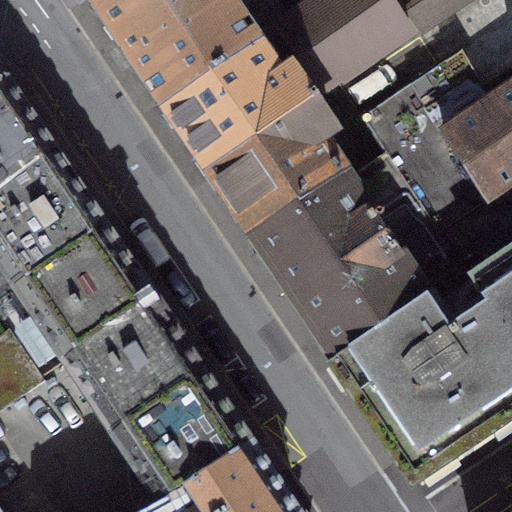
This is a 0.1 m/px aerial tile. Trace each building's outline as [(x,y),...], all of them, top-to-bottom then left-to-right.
[(162,107),(255,44),(223,0),(98,0),(92,4),(162,107)] [(412,36),(388,0),(319,0),(255,44),(280,80),(291,73),(312,104),(412,36)] [(396,0),(417,30),(461,0),(396,0)] [(280,80),(255,44),(162,107),(207,174),(312,104),(291,73),(280,80)] [(442,136),(481,110),(448,58),(359,117),(383,153),(394,169),(442,136)] [(0,191),(50,157),(47,152),(2,83),(0,83),(0,191)] [(511,88),(481,110),(442,136),(487,202),(511,185),(511,88)] [(312,104),(207,174),(252,241),(345,179),(320,141),(332,133),(312,104)] [(442,136),(394,169),(436,234),(487,202),(442,136)] [(394,169),(383,153),(345,179),(252,241),(333,358),(424,296),(409,275),(447,250),(436,234),(394,169)] [(0,270),(12,288),(100,228),(50,157),(0,191),(0,270)] [(61,363),(150,303),(100,228),(12,288),(61,363)] [(482,300),(511,345),(511,260),(479,282),(473,286),(482,300)] [(424,296),(333,358),(413,476),(511,410),(511,345),(482,300),(452,319),(430,292),(424,296)] [(198,375),(150,303),(61,363),(111,435),(198,375)] [(0,347),(0,411),(45,381),(14,337),(0,347)] [(250,449),(198,375),(111,435),(160,509),(174,499),(250,449)] [(292,511),(250,449),(174,499),(181,509),(175,511),(292,511)]
